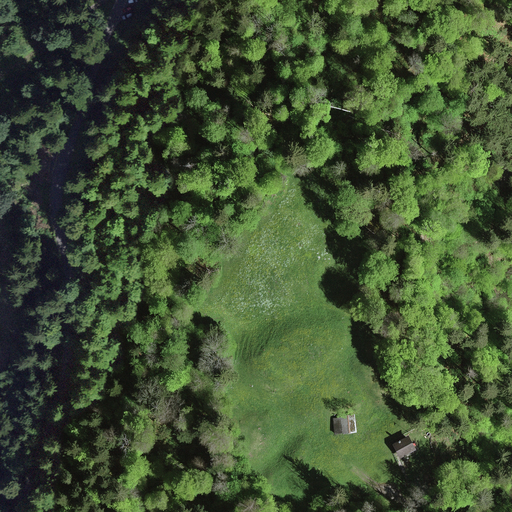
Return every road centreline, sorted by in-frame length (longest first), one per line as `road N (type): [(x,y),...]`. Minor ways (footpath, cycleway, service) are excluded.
road 1 (tertiary): [(121,0),(60,177),(69,311),(64,386),(20,511)]
road 2 (track): [(0,206),(13,294),(0,364)]
